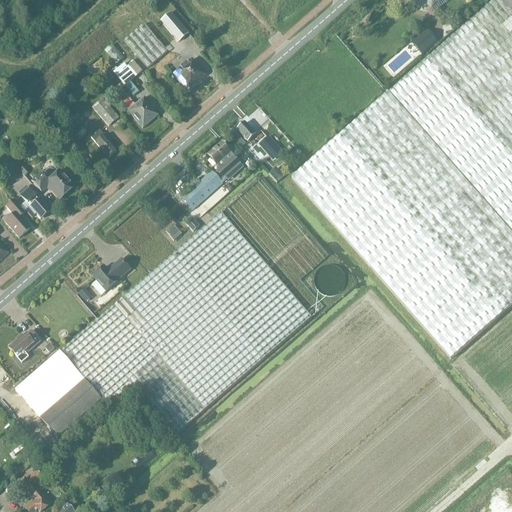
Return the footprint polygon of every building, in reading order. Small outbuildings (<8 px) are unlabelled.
[(511,0),(498,0),(389,95),(292,179),(453,360),(511,308),(511,0)] [(423,0),(431,8),(437,3),(438,4),(443,0),(423,0)] [(161,22),(179,43),(189,34),(171,14),(161,22)] [(124,42),(148,70),(168,53),(144,26),(124,42)] [(416,42),(414,44),(425,57),(427,55),(439,45),(428,32),(416,42)] [(174,75),(188,91),(206,76),(193,61),(188,65),(187,64),(174,75)] [(113,72),(133,96),(139,92),(131,83),(137,78),(130,68),(128,69),(123,63),(113,72)] [(160,116),(151,105),(144,97),(135,105),(131,100),(124,106),(143,129),(160,116)] [(92,143),(108,160),(125,144),(103,118),(94,125),(101,133),(96,137),(97,138),(92,143)] [(238,130),(248,142),(254,137),(255,138),(257,136),(246,123),(238,130)] [(261,143),(275,159),(280,155),(266,139),(261,143)] [(216,177),(223,185),(226,182),(224,179),(240,165),(222,144),(209,156),(220,169),(217,172),(219,174),(216,177)] [(17,174),(17,173),(9,163),(2,170),(11,179),(10,178),(16,173),(17,174)] [(22,165),(16,170),(21,175),(27,170),(22,165)] [(276,168),(270,173),(278,181),(283,176),(276,168)] [(46,188),(58,201),(72,188),(58,172),(48,181),(41,174),(31,183),(40,194),(46,188)] [(183,199),(193,210),(223,185),(216,177),(212,172),(183,199)] [(263,178),(222,214),(313,319),(324,308),(300,281),(329,256),(263,178)] [(26,201),(19,207),(24,214),(26,212),(32,219),(36,216),(40,220),(41,220),(42,219),(49,213),(39,201),(38,202),(26,188),(19,194),(26,201)] [(5,209),(13,217),(5,224),(19,240),(31,230),(20,218),(24,214),(14,202),(5,209)] [(252,248),(222,214),(183,249),(60,353),(19,388),(16,391),(40,419),(57,439),(103,399),(109,406),(133,384),(178,434),(313,319),(252,248)] [(193,220),(186,225),(193,233),(199,227),(199,226),(196,223),(194,221),(193,220)] [(173,226),(166,232),(174,241),(181,235),(173,226)] [(98,281),(91,286),(101,297),(107,292),(119,282),(118,281),(131,269),(122,259),(109,271),(106,267),(94,277),(98,281)] [(316,288),(319,293),(324,296),(329,297),(334,296),(339,294),(342,290),(344,285),(345,280),(343,275),(341,271),(337,268),(332,266),(327,266),(321,268),(317,272),(314,277),(314,283),(316,288)] [(84,289),(78,294),(82,299),(88,293),(84,289)] [(17,341),(9,349),(18,360),(22,364),(28,358),(26,355),(40,342),(31,332),(24,338),(22,335),(22,336),(16,340),(17,341)] [(49,344),(45,349),(49,354),(54,349),(49,344)] [(24,492),(32,501),(24,508),(27,511),(45,511),(53,505),(44,495),(48,492),(39,482),(42,480),(36,472),(25,481),(23,479),(14,487),(21,495),(24,492)] [(103,480),(97,485),(103,492),(109,486),(103,480)]
